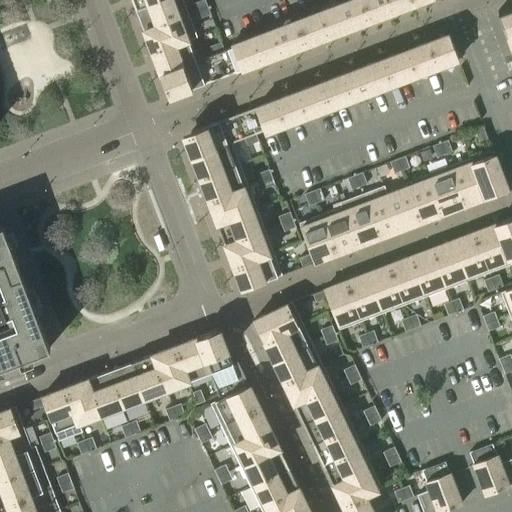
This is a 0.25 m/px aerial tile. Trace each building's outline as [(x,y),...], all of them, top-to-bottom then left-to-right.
[(132,0),(136,9),(158,0),(132,0)] [(158,0),(136,9),(144,31),(189,14),(183,0),(158,0)] [(196,11),(208,7),(205,0),(202,0),(193,4),(196,11)] [(361,0),(349,0),(339,4),(348,29),(370,21),(361,0)] [(386,0),(361,0),(370,21),(391,13),(386,0)] [(410,0),(386,0),(391,13),(412,5),(410,0)] [(318,12),(327,37),(348,29),(339,4),(318,12)] [(511,5),(498,11),(511,48),(511,5)] [(211,15),(208,7),(196,11),(199,19),(211,15)] [(318,12),(296,20),(306,45),(327,37),(318,12)] [(144,31),(153,54),(188,40),(197,37),(189,14),(144,31)] [(296,20),(275,28),(284,53),(306,45),(296,20)] [(275,28),(254,36),(263,61),(284,53),(275,28)] [(449,34),(427,42),(436,67),(458,59),(449,34)] [(254,36),(232,45),(233,47),(232,47),(241,70),(263,61),(254,36)] [(196,61),(188,40),(153,54),(161,75),(196,62),(196,61)] [(211,46),(214,54),(224,50),(221,42),(211,46)] [(427,42),(405,50),(415,75),(436,67),(427,42)] [(196,62),(161,75),(169,97),(241,70),(232,47),(224,50),(214,54),(196,61),(196,62)] [(405,50),(384,58),(393,83),(415,75),(405,50)] [(384,58),(363,67),(372,92),(393,83),(384,58)] [(363,67),(341,74),(341,75),(351,100),(372,92),(363,67)] [(341,75),(320,83),(329,108),(351,100),(341,75)] [(320,82),(299,91),(308,116),(329,108),(320,83),(320,82)] [(299,91),(277,99),(287,124),(308,116),(299,91)] [(277,99),(255,107),(263,130),(264,132),(287,124),(277,99)] [(191,157),(263,130),(255,107),(183,134),(191,157)] [(483,126),(475,129),(479,140),(487,137),(483,126)] [(255,133),(245,137),(248,145),(258,141),(255,133)] [(447,139),(440,142),(444,153),(451,151),(447,139)] [(231,142),(191,157),(200,179),(240,164),(231,142)] [(440,142),(432,145),(436,156),(444,153),(440,142)] [(492,149),(471,157),(486,198),(507,189),(492,149)] [(405,156),(397,158),(401,170),(409,167),(405,156)] [(471,157),(449,166),(464,206),(486,198),(471,157)] [(397,158),(390,161),(394,172),(401,170),(397,158)] [(200,179),(208,201),(248,186),(240,164),(200,179)] [(449,166),(427,174),(442,214),(464,206),(449,166)] [(269,169),(258,173),(261,181),(272,177),(269,169)] [(362,172),(354,175),(359,186),(366,183),(362,172)] [(405,182),(407,187),(420,222),(442,214),(427,174),(405,182)] [(354,175),(347,177),(351,189),(359,186),(354,175)] [(272,177),(261,181),(263,188),(275,184),(272,177)] [(384,185),(362,194),(378,238),(401,230),(387,194),(384,185)] [(208,201),(216,223),(256,208),(248,186),(208,201)] [(407,187),(387,194),(401,230),(420,222),(407,187)] [(319,188),(312,191),(316,202),(323,199),(319,188)] [(312,191),(304,194),(309,205),(316,202),(312,191)] [(339,202),(343,211),(356,246),(378,238),(362,194),(339,202)] [(216,223),(225,245),(265,230),(256,208),(216,223)] [(343,211),(321,219),(335,254),(356,246),(343,211)] [(289,212),(278,216),(281,224),(292,219),(289,212)] [(511,217),(495,224),(509,259),(510,259),(511,257),(511,217)] [(292,219),(281,224),(284,231),(295,227),(292,219)] [(335,254),(321,219),(300,227),(311,255),(313,262),(335,254)] [(0,223),(0,366),(50,347),(3,223),(0,223)] [(495,224),(474,232),(489,272),(511,263),(510,259),(509,259),(495,224)] [(225,245),(233,267),(273,252),(265,230),(225,245)] [(474,232),(453,240),(468,280),(489,272),(474,232)] [(453,240),(431,248),(446,288),(468,280),(453,240)] [(431,248),(410,256),(425,296),(446,288),(431,248)] [(273,252),(233,267),(242,290),(282,275),(273,252)] [(311,255),(299,259),(302,266),(313,262),(311,255)] [(410,256),(388,264),(404,304),(425,296),(410,256)] [(388,264),(367,272),(382,312),(404,304),(388,264)] [(367,272),(346,280),(361,320),(382,312),(367,272)] [(498,274),(491,276),(495,288),(503,285),(498,274)] [(491,276),(483,279),(488,291),(495,288),(491,276)] [(361,320),(346,280),(324,289),(339,329),(361,320)] [(511,287),(501,292),(509,314),(511,312),(511,287)] [(324,290),(313,294),(316,302),(327,297),(324,290)] [(459,297),(451,300),(455,312),(463,309),(459,297)] [(451,300),(443,303),(448,315),(455,312),(451,300)] [(253,319),(263,340),(302,322),(292,301),(253,319)] [(494,311),(482,315),(485,323),(497,318),(494,311)] [(416,313),(408,316),(413,328),(420,325),(416,313)] [(408,316),(401,319),(405,331),(413,328),(408,316)] [(497,318),(485,323),(488,330),(500,326),(497,318)] [(263,340),(273,361),(312,342),(302,322),(263,340)] [(332,325),(321,329),(324,336),(335,332),(332,325)] [(219,329),(197,337),(210,373),(209,373),(219,399),(249,385),(237,361),(232,363),(219,329)] [(373,330),(366,332),(370,344),(378,341),(373,330)] [(335,332),(324,336),(327,344),(338,340),(335,332)] [(366,332),(358,335),(362,347),(370,344),(366,332)] [(175,345),(188,381),(189,380),(209,373),(210,373),(197,337),(175,345)] [(273,361),(283,381),(322,363),(312,342),(273,361)] [(191,385),(189,380),(188,381),(175,345),(153,354),(168,394),(191,385)] [(511,358),(510,353),(498,358),(501,365),(511,361),(511,358)] [(146,402),(168,394),(153,354),(131,362),(146,402)] [(511,361),(501,365),(504,373),(511,370),(511,361)] [(124,410),(146,402),(131,362),(109,370),(124,410)] [(283,381),(293,402),(332,384),(322,363),(283,381)] [(354,364),(343,369),(346,376),(358,371),(354,364)] [(102,419),(124,410),(109,370),(87,379),(102,419)] [(358,371),(346,376),(350,384),(361,379),(358,371)] [(81,427),(102,419),(87,379),(65,387),(80,427),(81,427)] [(293,402),(303,423),(342,404),(332,384),(293,402)] [(210,403),(221,425),(259,406),(249,385),(219,399),(210,403)] [(82,431),(81,427),(80,427),(65,387),(42,396),(59,440),(82,431)] [(192,392),(197,404),(205,401),(200,389),(192,392)] [(31,401),(34,409),(45,405),(42,397),(31,401)] [(180,403),(173,406),(177,417),(185,414),(180,403)] [(342,404),(303,423),(313,443),(352,425),(342,404)] [(374,405),(363,410),(366,418),(377,412),(374,405)] [(0,411),(0,436),(24,428),(15,406),(0,411)] [(177,417),(173,406),(165,409),(169,420),(177,417)] [(221,425),(230,445),(269,427),(259,406),(221,425)] [(377,412),(366,418),(370,425),(381,420),(377,412)] [(136,420),(129,422),(133,434),(140,431),(136,420)] [(133,434),(129,422),(121,425),(125,437),(133,434)] [(194,428),(198,435),(209,430),(205,423),(194,428)] [(352,425),(313,443),(323,464),(361,445),(352,425)] [(230,445),(240,466),(279,447),(269,427),(230,445)] [(0,436),(0,459),(31,448),(31,447),(24,428),(0,436)] [(209,430),(198,435),(201,443),(212,437),(209,430)] [(39,436),(42,444),(53,439),(50,432),(39,436)] [(92,436),(84,439),(89,451),(96,448),(92,436)] [(53,439),(42,444),(45,451),(56,447),(53,439)] [(89,451),(84,439),(77,442),(81,454),(89,451)] [(492,443),(469,451),(485,494),(511,484),(511,458),(500,463),(492,443)] [(0,459),(0,482),(44,466),(36,445),(31,447),(31,448),(0,459)] [(361,445),(323,464),(333,484),(371,466),(361,445)] [(394,446),(383,451),(386,459),(397,453),(394,446)] [(240,466),(250,486),(289,468),(279,447),(240,466)] [(397,453),(386,459),(390,466),(401,461),(397,453)] [(445,461),(422,469),(429,490),(417,494),(417,495),(423,511),(438,511),(461,504),(445,461)] [(214,469),(218,476),(229,471),(225,464),(214,469)] [(0,482),(0,484),(7,504),(52,487),(44,466),(0,482)] [(371,466),(333,484),(343,505),(365,494),(365,495),(382,487),(371,466)] [(250,486),(260,506),(299,488),(289,468),(250,486)] [(229,471),(218,476),(221,484),(232,478),(229,471)] [(56,477),(59,484),(71,480),(68,472),(56,477)] [(71,480),(59,484),(62,492),(74,488),(71,480)] [(409,485),(401,488),(406,499),(413,496),(409,485)] [(7,504),(10,511),(50,511),(60,509),(52,487),(7,504)] [(260,506),(262,511),(301,511),(309,509),(299,488),(260,506)] [(406,499),(401,488),(394,491),(398,502),(406,499)] [(365,494),(343,505),(346,511),(373,511),(365,495),(365,494)]
